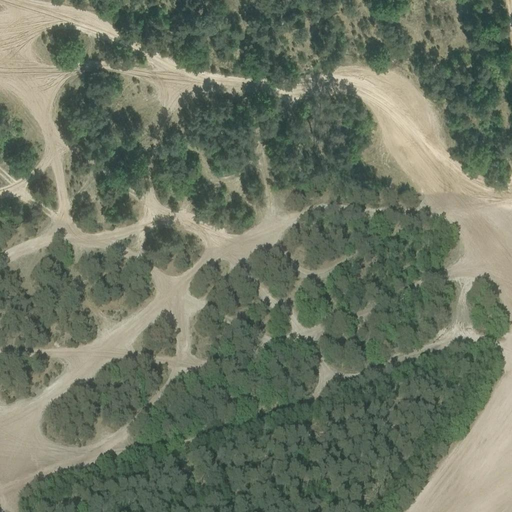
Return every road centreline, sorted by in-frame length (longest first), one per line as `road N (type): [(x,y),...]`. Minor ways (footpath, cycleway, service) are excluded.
road 1 (track): [(511,228),(473,191),(419,114),(340,86),(265,89),(189,73),(21,0)]
road 2 (track): [(511,389),(427,511)]
